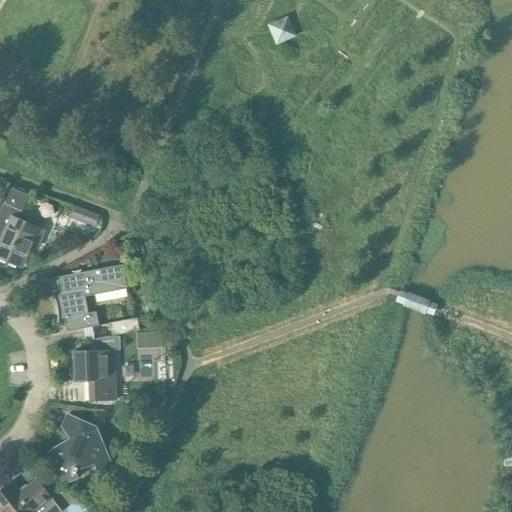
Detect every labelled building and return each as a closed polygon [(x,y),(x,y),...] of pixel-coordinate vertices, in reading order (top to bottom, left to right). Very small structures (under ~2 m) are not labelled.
[(295,35),(287,17),(269,25),(276,43),(295,35)] [(18,219),(21,213),(22,210),(23,210),(25,208),(26,206),(27,205),(28,203),(28,201),(28,200),(28,198),(29,195),(26,194),(25,193),(24,191),(22,190),(21,190),(19,189),(18,189),(16,189),(14,189),(12,188),(0,216),(0,229),(6,233),(0,246),(0,257),(22,267),(31,246),(37,248),(44,231),(39,229),(39,228),(18,219)] [(76,271),(73,271),(72,275),(58,277),(60,292),(53,295),(55,300),(57,305),(58,311),(58,317),(58,322),(66,323),(68,332),(100,326),(97,312),(89,313),(86,297),(128,289),(123,265),(83,272),(81,270),(79,271),(76,271)] [(137,319),(110,324),(112,336),(140,331),(137,319)] [(95,351),(74,352),(75,382),(86,382),(86,401),(117,400),(115,350),(120,350),(120,337),(107,338),(94,340),(95,351)] [(104,448),(96,428),(69,416),(64,426),(74,440),(72,444),(52,452),(58,466),(76,474),(82,461),(87,459),(100,465),(100,464),(98,463),(104,448)] [(35,511),(52,498),(37,480),(20,493),(12,483),(11,484),(13,487),(0,496),(0,511),(35,511)]
